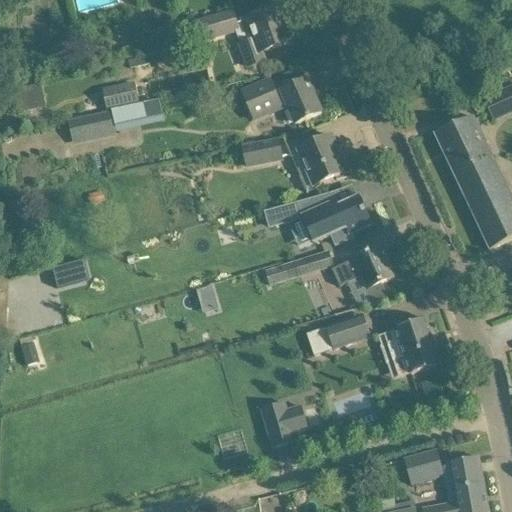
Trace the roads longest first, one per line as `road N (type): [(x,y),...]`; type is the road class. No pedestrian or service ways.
road 1 (tertiary): [(498,417),(451,278),(323,0)]
road 2 (residential): [(166,511),(498,417)]
